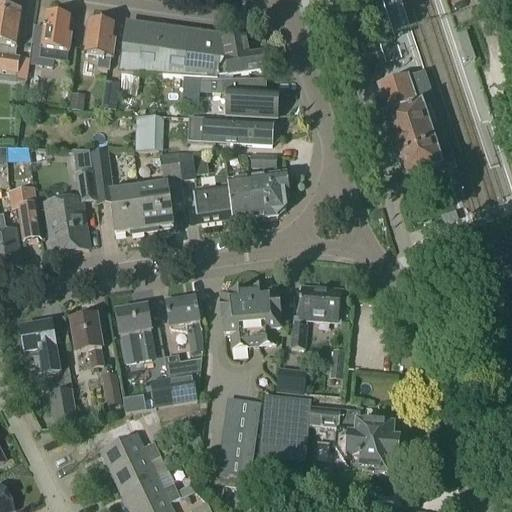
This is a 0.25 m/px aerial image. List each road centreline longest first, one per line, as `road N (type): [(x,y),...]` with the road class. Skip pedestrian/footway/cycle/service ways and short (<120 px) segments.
road 1 (unclassified): [(0,299),(289,246)]
road 2 (unclassified): [(485,511),(419,311),(392,278)]
road 3 (residential): [(126,0),(289,23)]
road 4 (unclassified): [(333,167),(289,23)]
road 5 (residential): [(58,511),(0,390)]
